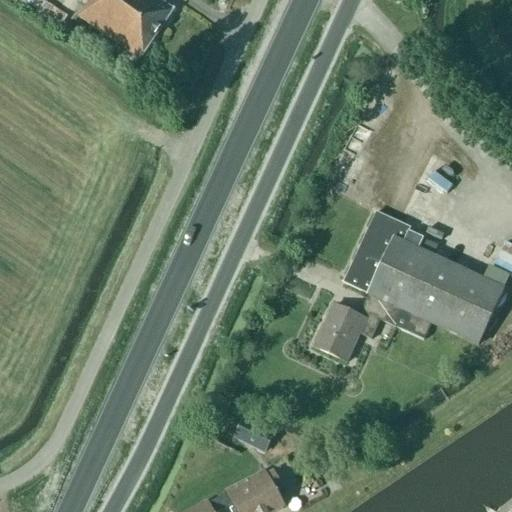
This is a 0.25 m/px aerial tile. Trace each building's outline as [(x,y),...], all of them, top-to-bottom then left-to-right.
[(37,11),(36,13),(33,18),(56,34),(68,18),(40,0),(23,0),(23,1),(37,11)] [(96,0),(82,21),(139,61),(141,58),(142,59),(174,11),(157,0),(96,0)] [(478,347),(503,292),(418,253),(424,240),(391,225),(392,222),(375,214),(343,285),(416,319),(409,334),(423,341),(431,326),(478,347)] [(508,279),(511,270),(511,259),(511,257),(511,249),(498,244),(487,269),(508,279)] [(366,322),(359,320),(333,307),(314,349),(347,364),(360,336),(366,322)] [(266,453),(273,437),(257,429),(250,445),(266,453)] [(265,476),(274,493),(282,488),(274,471),(265,476)] [(234,511),(278,511),(283,509),(274,493),(265,476),(264,473),(225,494),(227,496),(209,505),(208,503),(190,511),(221,511),(232,507),(234,511)]
